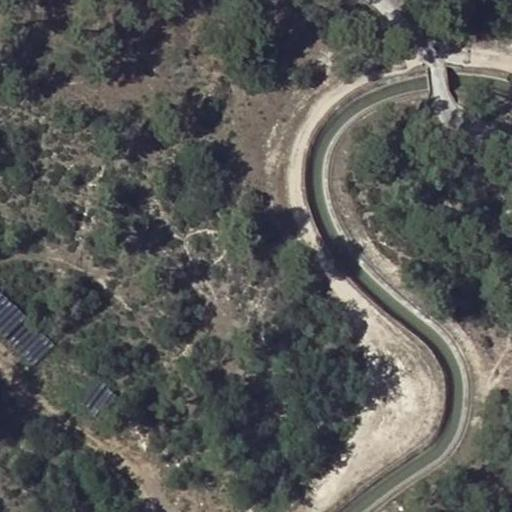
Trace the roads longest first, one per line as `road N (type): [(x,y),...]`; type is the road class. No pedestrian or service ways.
road 1 (track): [(511,68),(412,50),(343,84),(315,111),(298,145),(292,177),(306,238),(381,326),(432,370),(436,402),(423,439),(321,511)]
road 2 (track): [(329,506),(354,458),(371,390),(372,346),(349,292)]
road 3 (track): [(511,163),(453,118),(431,68),(371,0)]
